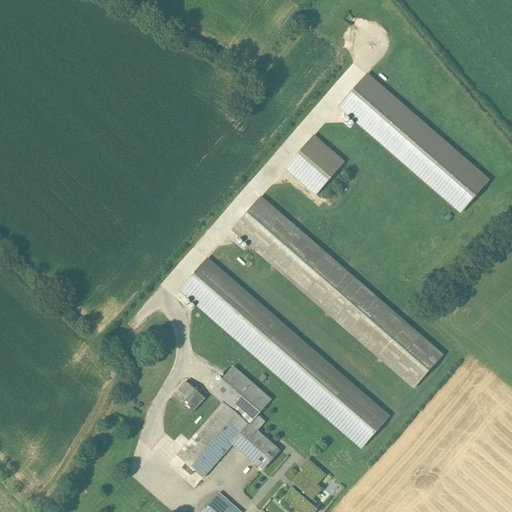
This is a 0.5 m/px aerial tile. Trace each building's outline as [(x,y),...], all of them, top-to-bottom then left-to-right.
[(366,74),(339,108),(349,116),(350,118),(391,152),(393,149),(389,132),(398,139),(401,135),(404,137),(407,134),(406,131),(414,129),(425,138),(418,145),(426,144),(428,150),(442,162),(437,167),(439,179),(433,180),(435,191),(463,213),(475,199),(474,194),(479,198),(494,179),(366,74)] [(318,197),(348,163),(317,135),(286,169),(318,197)] [(441,357),(260,199),(232,230),(414,388),(441,357)] [(388,418),(206,260),(180,291),(361,449),(388,418)] [(271,401),(232,368),(210,393),(223,404),(249,426),(257,417),(271,401)] [(204,399),(185,382),(172,397),(191,414),(204,399)] [(223,404),(177,457),(202,479),(232,445),(249,426),(223,404)] [(249,426),(232,445),(252,462),(251,462),(262,471),(279,452),(256,432),(264,423),(257,417),(249,426)] [(319,472),(307,461),(300,469),(303,472),(312,480),(319,472)] [(303,472),(293,484),(296,487),(293,491),(292,490),(283,500),(297,511),(314,511),(315,511),(308,504),(320,490),(316,486),(324,476),(319,472),(312,480),(303,472)] [(240,511),(219,493),(202,511),(240,511)]
